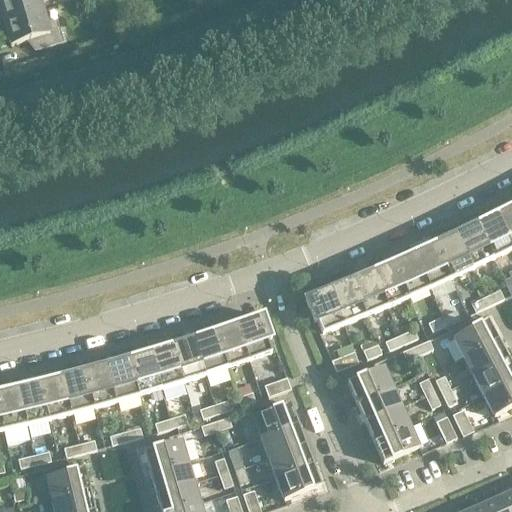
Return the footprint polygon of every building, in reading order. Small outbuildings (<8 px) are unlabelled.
[(0,0),(0,23),(1,25),(42,13),(37,0),(0,0)] [(46,26),(42,13),(1,25),(5,40),(8,39),(10,48),(35,41),(38,52),(63,45),(56,23),(46,26)] [(511,204),(511,206),(508,207),(506,209),(504,211),(502,213),(503,214),(496,217),(511,248),(511,204)] [(511,252),(511,248),(496,217),(490,221),(489,219),(486,220),(483,220),(480,221),(478,222),(474,224),(493,262),(511,252)] [(493,262),(474,224),(470,226),(467,228),(465,229),(463,231),(461,233),(461,234),(455,238),(471,272),(493,262)] [(471,272),(455,238),(448,241),(448,239),(445,240),(439,241),(436,242),(432,244),(450,282),(471,272)] [(450,282),(432,244),(426,247),(421,251),(419,252),(420,254),(413,257),(429,292),(450,282)] [(429,292),(413,257),(407,260),(406,258),(403,259),(400,259),(397,260),(395,261),(391,262),(408,301),(429,292)] [(408,301),(391,262),(387,264),(384,266),(380,269),(378,271),(378,272),(372,275),(387,311),(408,301)] [(387,311),(372,275),(365,278),(364,277),(361,277),(356,278),(353,279),(349,280),(365,319),(387,311)] [(365,319),(349,280),(345,282),(342,284),(338,287),(335,288),(336,290),(329,293),(344,328),(365,319)] [(500,292),(485,300),(489,309),(504,302),(500,292)] [(344,328),(329,293),(323,295),(322,294),(319,294),(316,295),(313,295),(310,296),(306,298),(307,302),(304,303),(313,326),(316,325),(321,337),(344,328)] [(489,309),(485,300),(469,307),(473,316),(489,309)] [(457,313),(442,320),(446,329),(461,322),(457,313)] [(243,325),(237,327),(249,364),(272,356),(258,316),(255,317),(252,318),(250,319),(247,321),(243,324),(243,325)] [(446,329),(442,320),(426,327),(430,336),(446,329)] [(452,341),(463,361),(498,342),(487,322),(452,341)] [(249,364),(237,327),(230,330),(229,328),(226,329),(221,329),(218,330),(214,331),(227,371),(249,364)] [(227,371),(214,331),(212,332),(207,334),(202,337),(200,338),(200,340),(193,342),(205,379),(227,371)] [(414,332),(399,339),(402,348),(418,341),(414,332)] [(402,348),(399,339),(383,345),(387,355),(402,348)] [(205,379),(193,342),(187,344),(186,343),(183,343),(177,344),(175,344),(171,345),(183,386),(205,379)] [(508,361),(498,342),(463,361),(473,380),(508,361)] [(428,343),(419,347),(415,349),(419,358),(432,352),(428,343)] [(183,386),(171,345),(166,347),(164,348),(161,349),(159,351),(156,352),(157,354),(150,356),(161,393),(183,386)] [(361,354),(365,364),(381,357),(377,348),(361,354)] [(419,358),(415,349),(401,355),(405,364),(419,358)] [(353,355),(330,364),(335,375),(358,366),(353,355)] [(161,393),(150,356),(143,358),(143,356),(140,356),(137,357),(134,357),(131,357),(127,358),(139,399),(161,393)] [(139,399),(127,358),(123,360),(120,361),(117,362),(115,364),(112,365),(113,367),(106,369),(116,406),(139,399)] [(511,383),(511,369),(508,361),(473,380),(483,399),(511,383)] [(116,406),(106,369),(99,371),(99,369),(96,369),(90,369),(87,370),(83,371),(94,412),(116,406)] [(346,385),(356,406),(392,390),(383,369),(346,385)] [(94,412),(83,371),(79,372),(76,373),(73,374),(71,376),(68,377),(69,379),(62,381),(71,418),(94,412)] [(443,379),(435,383),(441,396),(450,392),(443,379)] [(71,418),(62,381),(55,382),(54,381),(51,381),(45,381),(43,381),(39,382),(49,423),(71,418)] [(290,392),(286,381),(263,389),(267,400),(290,392)] [(49,423),(39,382),(34,383),(32,385),(26,387),(24,388),(24,390),(17,392),(26,429),(49,423)] [(434,395),(428,382),(418,386),(425,399),(434,395)] [(511,409),(511,383),(483,399),(493,419),(511,409)] [(401,410),(392,390),(356,406),(364,426),(401,410)] [(0,391),(0,418),(4,434),(26,429),(17,392),(10,393),(10,392),(7,392),(1,392),(0,391)] [(456,405),(450,392),(441,396),(448,410),(456,405)] [(237,400),(240,410),(257,404),(253,395),(237,400)] [(440,408),(434,395),(425,399),(431,412),(440,408)] [(231,402),(215,408),(218,417),(234,412),(231,402)] [(252,420),(260,441),(297,427),(289,406),(252,420)] [(218,417),(215,408),(199,413),(202,422),(218,417)] [(409,430),(401,410),(364,426),(373,446),(409,430)] [(462,413),(452,418),(462,440),(473,435),(462,413)] [(186,417),(170,422),(173,431),(189,426),(186,417)] [(231,430),(228,420),(214,425),(217,434),(231,430)] [(456,442),(446,420),(435,425),(446,447),(456,442)] [(173,431),(170,422),(154,427),(157,436),(173,431)] [(217,434),(214,425),(200,429),(203,439),(217,434)] [(305,447),(297,427),(260,441),(267,462),(305,447)] [(141,430),(125,435),(127,445),(144,440),(141,430)] [(419,450),(409,430),(373,446),(382,466),(419,450)] [(127,445),(125,435),(108,440),(111,449),(127,445)] [(95,443),(79,447),(81,457),(98,453),(95,443)] [(142,454),(149,476),(187,465),(181,443),(142,454)] [(81,457),(79,447),(62,452),(65,461),(81,457)] [(312,468),(305,447),(267,462),(275,482),(312,468)] [(50,455),(33,459),(35,468),(52,464),(50,455)] [(229,460),(229,461),(234,474),(243,471),(238,457),(229,460)] [(35,468),(33,459),(17,463),(19,472),(20,472),(35,468)] [(213,464),(218,478),(228,475),(223,461),(213,464)] [(193,485),(187,465),(149,476),(155,497),(193,485)] [(320,489),(312,468),(275,482),(283,503),(320,489)] [(45,480),(50,502),(89,493),(84,471),(45,480)] [(248,485),(243,471),(234,474),(238,488),(248,485)] [(232,489),(228,475),(218,478),(223,492),(232,489)] [(179,511),(199,506),(193,485),(155,497),(159,511),(179,511)] [(12,495),(14,505),(28,502),(26,492),(12,495)] [(93,511),(89,493),(50,502),(52,511),(93,511)] [(259,511),(253,494),(242,498),(246,511),(259,511)] [(511,511),(511,494),(500,500),(505,511),(511,511)] [(240,511),(236,499),(225,503),(227,511),(240,511)] [(505,511),(500,500),(480,508),(481,511),(505,511)]
